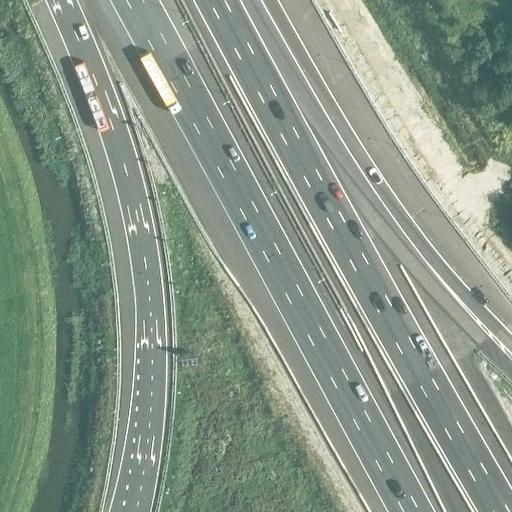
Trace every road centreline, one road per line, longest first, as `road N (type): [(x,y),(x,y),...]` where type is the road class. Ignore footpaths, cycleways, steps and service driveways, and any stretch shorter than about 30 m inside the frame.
road 1 (motorway): [(508,511),(226,0)]
road 2 (motorway): [(138,0),(412,511)]
road 3 (motorway): [(77,0),(118,112),(152,279),(153,415),(136,511)]
road 4 (motorway): [(511,345),(334,139),(231,0)]
road 5 (track): [(353,0),(486,161),(511,160)]
